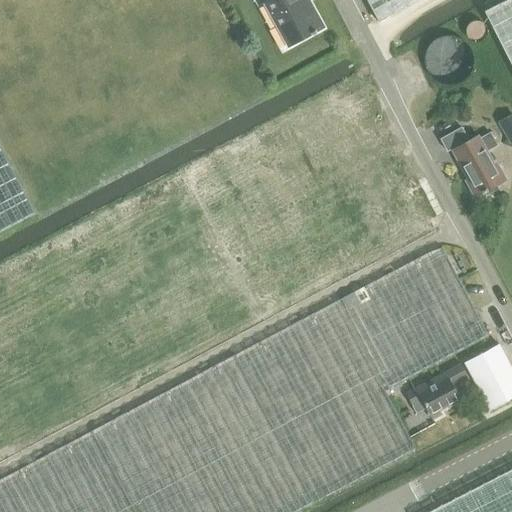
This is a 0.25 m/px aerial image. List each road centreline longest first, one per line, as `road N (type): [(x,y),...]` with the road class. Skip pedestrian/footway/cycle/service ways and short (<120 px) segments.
road 1 (unclassified): [(511,318),(343,0)]
road 2 (unclassified): [(379,511),(511,441)]
